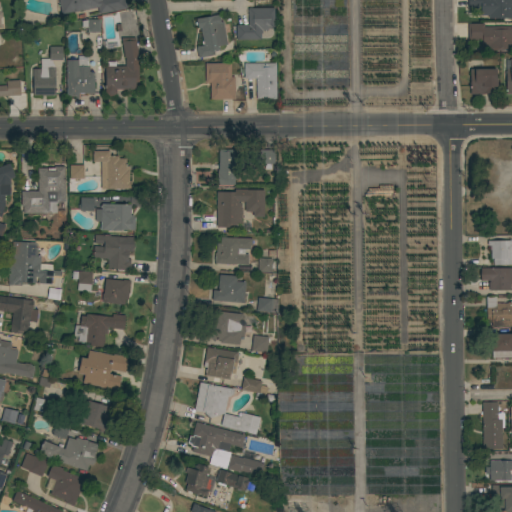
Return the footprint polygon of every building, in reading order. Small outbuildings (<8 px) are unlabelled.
[(98,14),(97,7),(61,15),(57,0),(125,0),(127,8),(98,14)] [(511,0),(511,18),(487,19),(487,15),(479,15),(479,8),(468,8),(468,0),(511,0)] [(273,8),(273,28),(267,29),(267,30),(261,30),(261,34),(260,34),(260,40),(235,40),(235,25),(247,25),(247,8),(273,8)] [(200,28),(197,28),(196,25),(195,25),(194,22),(196,22),(195,19),(218,15),(219,23),(222,22),(226,45),(218,46),(219,51),(213,52),(213,55),(197,58),(195,47),(203,45),(200,28)] [(87,19),(99,20),(99,33),(87,32),(87,28),(81,28),(81,21),(87,19)] [(511,26),(511,50),(488,51),(488,46),(482,46),(482,45),(467,45),(467,24),(483,24),(483,27),(511,26)] [(134,38),(137,58),(137,89),(115,89),(115,94),(105,97),(104,67),(107,67),(107,61),(115,61),(115,66),(125,66),(125,58),(124,58),(120,38),(134,38)] [(54,68),(54,95),(53,95),(53,96),(41,96),(41,95),(32,95),(32,69),(40,69),(40,59),(48,59),(48,47),(61,47),(61,60),(50,60),(54,68)] [(66,60),(70,60),(70,58),(74,58),(74,60),(87,59),(87,66),(89,66),(89,70),(92,70),(92,72),(93,72),(94,93),(78,94),(78,98),(75,98),(75,96),(66,96),(66,60)] [(230,63),(230,77),(233,77),(234,99),(209,99),(209,83),(204,83),(204,64),(230,63)] [(275,99),(255,99),(255,78),(243,79),(243,64),(275,63),(275,99)] [(495,69),(495,80),(496,80),(496,94),(469,94),(469,69),(495,69)] [(0,85),(6,85),(5,81),(19,80),(20,95),(0,96),(0,85)] [(218,150),(274,150),(273,164),(271,164),(271,170),(264,170),(264,164),(234,164),(234,185),(216,185),(216,170),(218,170),(218,150)] [(106,162),(92,162),(92,151),(108,151),(108,156),(118,156),(118,159),(125,159),(125,166),(128,166),(128,181),(131,181),(131,189),(106,189),(106,162)] [(0,167),(9,164),(14,178),(9,180),(9,195),(4,195),(4,205),(0,217),(0,224),(4,225),(0,238),(0,167)] [(83,179),(69,179),(69,165),(83,165),(83,179)] [(37,168),(54,168),(54,167),(63,166),(64,202),(57,202),(56,192),(46,192),(47,213),(23,213),(22,212),(19,212),(19,205),(21,205),(20,191),(37,191),(37,168)] [(216,193),(234,193),(234,190),(246,190),(246,191),(263,191),(263,217),(252,217),(252,212),(244,212),(244,202),(237,202),(237,204),(241,204),(240,224),(232,224),(232,226),(229,226),(229,228),(216,228),(216,193)] [(93,211),(79,211),(79,209),(77,209),(77,203),(79,203),(80,198),(93,198),(93,211)] [(100,208),(99,208),(99,205),(101,205),(101,204),(130,205),(130,216),(134,216),(134,230),(122,230),(122,231),(100,230),(100,208)] [(133,237),(132,252),(127,251),(127,259),(129,259),(129,270),(106,268),(107,259),(92,258),(93,246),(102,247),(103,244),(93,243),(94,235),(133,237)] [(256,239),(256,246),(249,246),(249,250),(244,249),(244,255),(247,255),(247,265),(214,264),(214,253),(215,253),(215,243),(220,244),(220,238),(256,239)] [(511,240),(511,265),(493,265),(493,259),(490,259),(490,250),(489,250),(489,246),(487,246),(487,241),(511,240)] [(12,255),(11,255),(12,241),(35,243),(35,248),(36,248),(36,256),(40,256),(39,264),(52,265),(52,271),(61,271),(60,276),(52,275),(52,277),(50,277),(50,285),(37,284),(38,279),(37,278),(37,277),(34,277),(34,284),(20,283),(20,286),(7,285),(8,275),(6,275),(7,268),(8,268),(8,265),(11,266),(12,255)] [(271,259),(271,260),(277,260),(277,273),(257,272),(257,258),(271,259)] [(511,268),(511,290),(489,290),(489,289),(488,289),(488,282),(488,281),(480,281),(480,268),(511,268)] [(70,279),(71,271),(91,272),(90,292),(76,291),(77,279),(70,279)] [(245,282),(243,303),(211,300),(212,290),(217,290),(218,274),(236,276),(236,281),(245,282)] [(122,280),(128,280),(127,299),(124,299),(124,304),(102,302),(102,300),(101,300),(101,293),(103,293),(104,279),(122,280)] [(0,295),(32,300),(31,309),(37,310),(35,322),(28,321),(27,331),(22,331),(22,334),(9,332),(11,313),(0,311),(0,295)] [(511,326),(491,327),(491,323),(486,323),(486,321),(483,321),(482,309),(485,308),(485,297),(495,296),(495,303),(506,303),(506,302),(511,302),(511,326)] [(276,313),(256,311),(257,298),(276,300),(276,313)] [(241,323),(244,324),(243,337),(239,336),(238,345),(219,343),(219,340),(206,338),(209,312),(216,313),(216,311),(242,314),(241,323)] [(111,317),(112,314),(124,315),(123,329),(107,328),(106,334),(103,334),(103,337),(104,337),(103,343),(102,342),(102,347),(89,345),(89,343),(77,342),(78,336),(72,336),(74,325),(79,326),(80,315),(85,316),(85,314),(111,317)] [(511,357),(491,358),(490,334),(511,334),(511,357)] [(267,337),(266,352),(250,351),(252,335),(267,337)] [(4,373),(4,374),(0,373),(0,341),(11,343),(9,349),(17,350),(14,362),(22,364),(24,363),(29,364),(30,366),(34,366),(31,378),(4,373)] [(237,353),(236,362),(232,361),(230,374),(229,374),(228,379),(204,375),(206,367),(203,367),(206,347),(237,353)] [(112,356),(113,354),(127,357),(124,372),(109,369),(108,374),(120,376),(117,391),(82,383),(84,374),(77,373),(80,357),(86,359),(87,350),(112,356)] [(261,381),(258,393),(262,394),(261,398),(255,396),(255,392),(240,389),(242,377),(261,381)] [(224,413),(209,418),(204,413),(193,411),(199,382),(233,389),(232,395),(226,397),(224,413)] [(45,400),(44,401),(53,404),(50,414),(32,410),(35,397),(45,400)] [(101,434),(102,430),(81,424),(77,423),(81,411),(79,410),(81,402),(85,403),(86,400),(109,407),(106,415),(115,418),(110,433),(101,434)] [(481,402),(497,402),(497,413),(503,413),(503,428),(501,428),(501,449),(482,449),(481,402)] [(17,411),(14,424),(0,421),(3,408),(17,411)] [(240,418),(241,413),(253,416),(249,433),(220,426),(223,414),(240,418)] [(64,439),(51,435),(55,422),(69,426),(64,439)] [(243,435),(240,447),(229,444),(227,453),(217,450),(216,455),(212,454),(211,457),(190,452),(192,447),(189,446),(190,444),(187,443),(189,436),(191,436),(195,422),(243,435)] [(67,437),(74,440),(75,437),(83,440),(83,439),(97,444),(93,455),(96,456),(93,463),(92,463),(91,465),(88,464),(86,471),(38,454),(40,447),(39,446),(40,443),(41,444),(43,440),(64,449),(67,437)] [(7,456),(3,455),(0,462),(0,446),(2,439),(11,442),(7,456)] [(40,477),(27,471),(27,470),(19,467),(25,453),(33,457),(34,456),(47,462),(40,477)] [(225,469),(229,455),(241,458),(242,457),(260,462),(260,463),(263,464),(260,478),(225,469)] [(511,461),(511,463),(511,465),(511,470),(508,470),(508,474),(510,474),(510,480),(498,480),(498,476),(494,476),(494,473),(494,468),(494,465),(495,465),(495,463),(498,463),(498,461),(511,461)] [(63,503),(64,501),(49,494),(55,480),(46,477),(51,464),(62,469),(61,470),(83,479),(73,506),(63,503)] [(186,484),(183,483),(186,473),(184,472),(185,467),(191,469),(193,465),(195,466),(196,464),(207,467),(204,476),(208,477),(205,489),(208,490),(205,497),(196,494),(196,495),(192,494),(192,493),(184,490),(186,484)] [(247,479),(243,491),(215,482),(219,470),(247,479)] [(511,511),(503,511),(491,511),(491,485),(511,485),(511,511)] [(62,511),(61,511),(31,511),(32,510),(11,501),(16,490),(62,511)] [(215,511),(189,511),(192,503),(215,511)]
